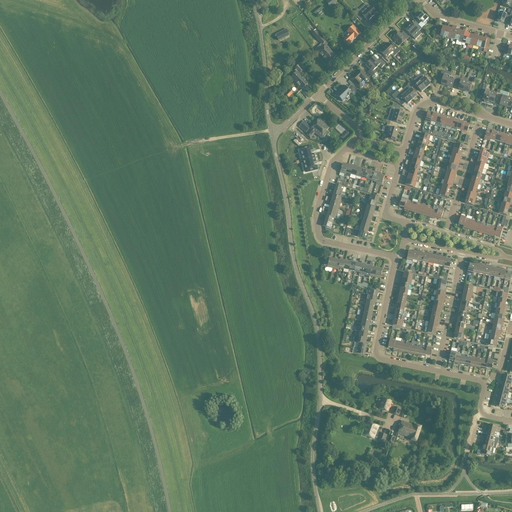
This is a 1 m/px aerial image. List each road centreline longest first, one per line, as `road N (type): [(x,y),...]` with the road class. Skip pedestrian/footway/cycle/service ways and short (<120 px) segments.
road 1 (tertiary): [(320,511),(312,465),(318,338),(293,259),(271,130)]
road 2 (residential): [(395,259),(318,237),(316,210),(332,162),(345,150)]
road 3 (residential): [(437,372),(375,352),(395,259)]
road 4 (residential): [(318,95),(414,0)]
road 5 (tertiary): [(271,130),(252,0)]
